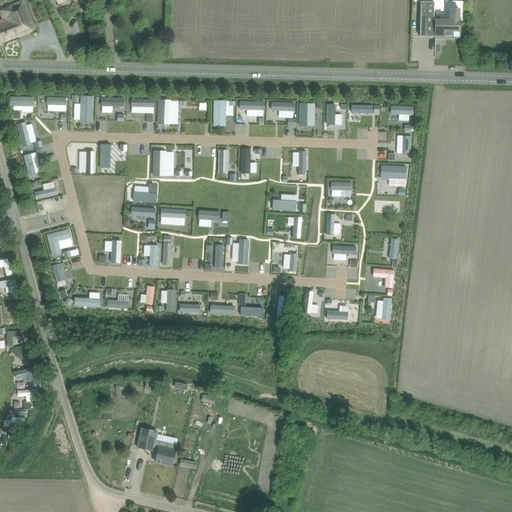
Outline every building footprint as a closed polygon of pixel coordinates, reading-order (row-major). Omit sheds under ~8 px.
[(0,43),(36,29),(32,20),(23,0),(0,9),(0,10),(5,23),(0,24),(0,43)] [(460,38),(460,28),(460,21),(459,21),(460,9),(451,9),(450,21),(434,21),(435,2),(421,2),(420,37),(435,37),(435,38),(460,38)] [(41,98),(42,111),(61,110),(60,97),(41,98)] [(207,125),(227,125),(227,103),(223,103),(223,99),(208,98),(207,125)] [(385,105),(384,114),(393,115),(392,120),(406,121),(407,106),(385,105)] [(43,149),(37,150),(39,157),(45,156),(43,149)] [(291,149),(291,175),(301,175),(300,149),(291,149)] [(371,158),(380,159),(381,150),(372,149),(371,158)] [(30,151),(17,154),(23,174),(36,171),(30,151)] [(400,165),(375,164),(374,178),(382,178),(382,184),(399,184),(400,165)] [(324,196),(346,197),(347,182),(325,181),(324,196)] [(57,253),(56,248),(67,246),(64,228),(41,233),(45,256),(57,253)] [(381,237),(378,259),(387,261),(390,238),(381,237)] [(61,261),(48,263),(51,287),(61,286),(60,278),(63,278),(61,261)] [(387,295),(388,268),(367,267),(367,278),(378,278),(378,289),(382,289),(381,295),(387,295)] [(8,278),(0,278),(0,290),(8,290),(8,278)] [(141,285),(140,303),(147,304),(148,285),(141,285)] [(386,317),(387,297),(371,297),(370,317),(386,317)] [(69,298),(65,303),(69,307),(73,302),(69,298)] [(370,301),(361,300),(359,312),(367,314),(370,301)] [(173,301),(173,312),(194,313),(194,302),(173,301)] [(228,315),(228,303),(203,303),(203,314),(228,315)] [(6,350),(7,355),(15,353),(17,364),(22,363),(21,358),(26,357),(24,347),(6,350)] [(28,367),(9,368),(9,377),(29,376),(28,367)] [(145,388),(158,390),(160,390),(161,381),(146,379),(145,388)] [(31,387),(20,388),(20,380),(12,380),(12,396),(20,396),(20,401),(31,401),(31,387)] [(203,394),(202,401),(215,404),(216,398),(203,394)] [(172,466),(174,456),(176,444),(155,441),(156,432),(151,431),(142,429),(138,447),(153,451),(154,447),(159,448),(156,462),(172,466)]
